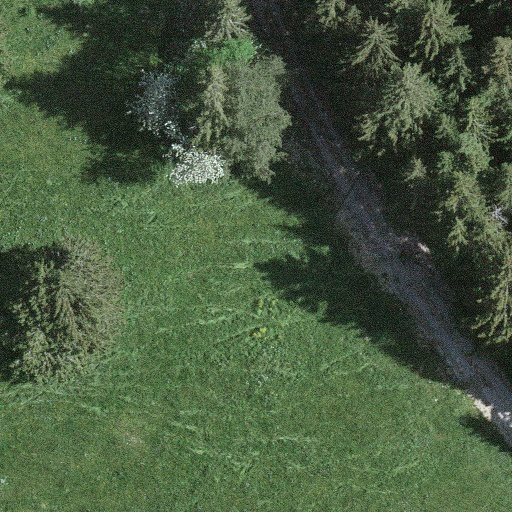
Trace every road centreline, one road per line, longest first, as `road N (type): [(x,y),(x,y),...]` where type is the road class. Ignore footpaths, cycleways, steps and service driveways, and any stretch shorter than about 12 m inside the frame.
road 1 (track): [(511,462),(464,422),(383,284),(260,0)]
road 2 (track): [(333,511),(482,497),(511,506)]
